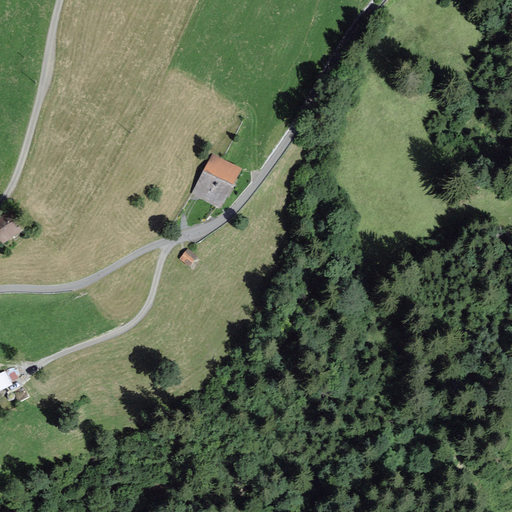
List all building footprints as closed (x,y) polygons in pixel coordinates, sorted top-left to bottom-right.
[(228,185),(237,168),(213,155),(204,172),(228,185)] [(229,185),(228,185),(204,172),(193,192),(218,206),(229,185)] [(482,178),(475,173),(466,184),(474,189),(482,178)] [(0,219),(0,236),(4,242),(21,231),(9,213),(0,219)] [(189,266),(196,257),(188,251),(181,259),(189,266)] [(0,388),(9,384),(4,373),(0,375),(0,388)]
